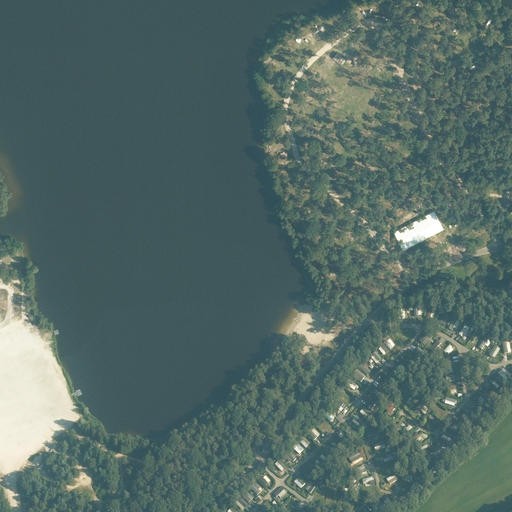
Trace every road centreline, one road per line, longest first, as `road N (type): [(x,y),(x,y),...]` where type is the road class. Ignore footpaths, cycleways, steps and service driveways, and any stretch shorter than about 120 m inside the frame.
road 1 (track): [(511,53),(448,18),(365,23),(290,86),(275,133),(280,158),(301,163),(413,280)]
road 2 (unclassified): [(187,511),(276,439),(356,331),(392,297),(473,251),(511,244)]
road 3 (unknown): [(251,511),(422,327)]
road 4 (track): [(301,163),(448,166),(461,187)]
road 5 (track): [(448,166),(419,118),(384,21)]
road 6 (track): [(367,320),(428,328),(495,367)]
